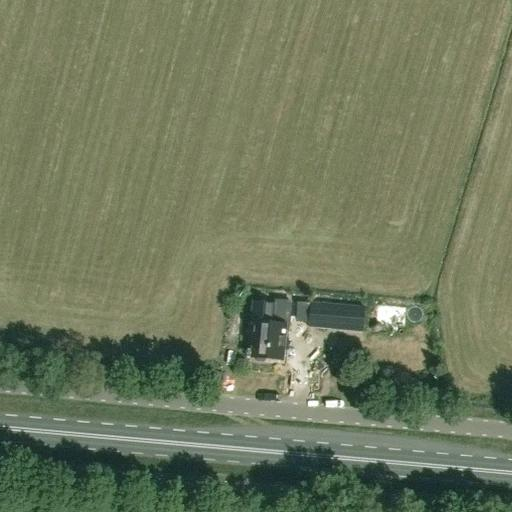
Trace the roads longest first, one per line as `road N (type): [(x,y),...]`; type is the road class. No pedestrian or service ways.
road 1 (primary): [(511,472),(0,425)]
road 2 (unclassified): [(511,429),(0,385)]
road 3 (unclassified): [(480,511),(0,470)]
